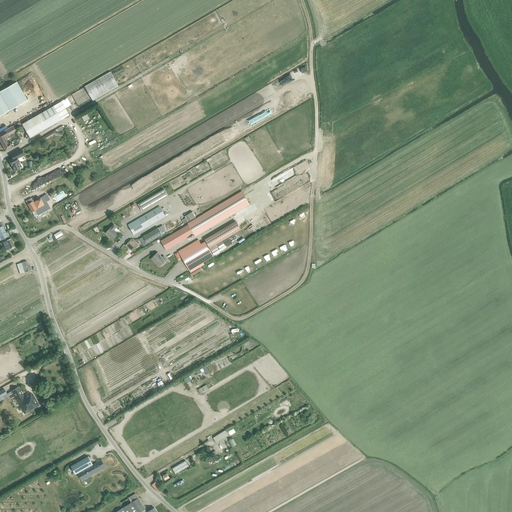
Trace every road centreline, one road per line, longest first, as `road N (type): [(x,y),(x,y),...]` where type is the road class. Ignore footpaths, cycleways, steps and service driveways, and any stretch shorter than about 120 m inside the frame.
road 1 (track): [(302,0),(317,133),(307,273),(241,318),(167,282)]
road 2 (unclassified): [(176,511),(116,449),(86,403),(31,248)]
road 3 (track): [(261,340),(367,448),(410,467),(436,491),(444,511)]
road 4 (unclassified): [(28,244),(66,228),(167,282)]
